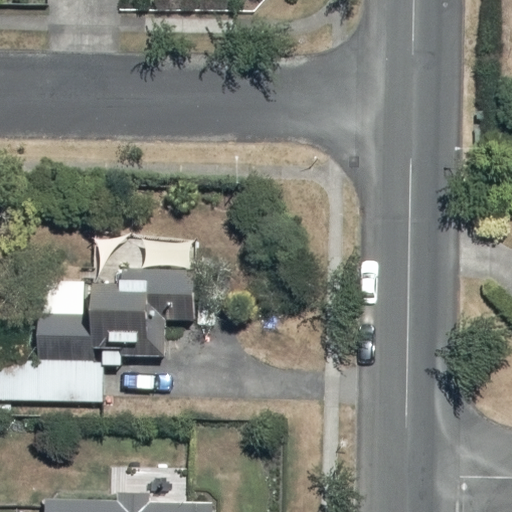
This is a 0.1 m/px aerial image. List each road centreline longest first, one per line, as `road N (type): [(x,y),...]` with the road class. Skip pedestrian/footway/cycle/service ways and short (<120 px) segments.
road 1 (residential): [(0,93),(414,104)]
road 2 (tertiary): [(414,104),(401,473)]
